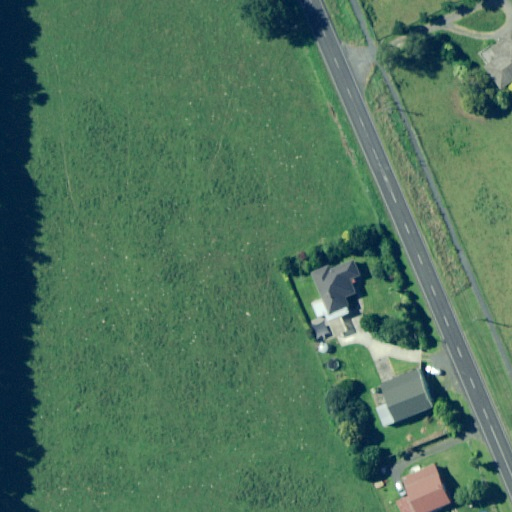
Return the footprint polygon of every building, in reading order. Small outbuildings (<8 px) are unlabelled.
[(511,34),(508,38),(509,40),(497,48),(503,57),(490,66),(491,67),(489,69),(505,90),(511,84),(511,34)] [(499,54),(494,45),(483,52),(488,60),(499,54)] [(321,319),(328,317),(337,338),(357,329),(351,315),(355,313),(352,306),(356,304),(352,296),(360,292),(354,280),(365,275),(358,260),(335,270),(333,266),(315,274),(326,299),(315,304),(321,319)] [(433,410),(419,371),(372,388),(387,427),(433,410)] [(433,511),(455,503),(440,465),(406,479),(413,496),(400,502),(403,511),(433,511)]
